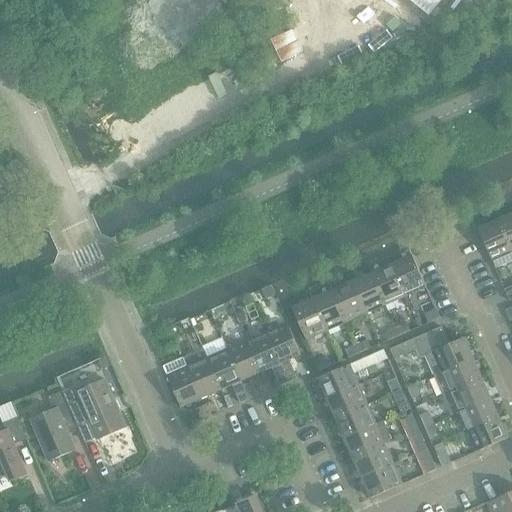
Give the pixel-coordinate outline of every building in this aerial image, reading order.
[(435,0),(398,0),(421,19),(435,0)] [(511,214),(498,221),(511,252),(511,214)] [(494,267),(511,258),(511,252),(498,221),(478,229),(494,267)] [(408,247),(387,256),(402,290),(405,297),(420,290),(426,288),(412,256),(408,247)] [(387,256),(367,265),(367,266),(371,274),(372,274),(386,305),(388,311),(395,308),(393,302),(405,297),(402,290),(387,256)] [(371,274),(352,282),(366,314),(386,305),(372,274),(371,274)] [(329,282),(308,291),(312,300),(326,331),(340,325),(343,330),(348,328),(346,323),(332,291),(333,291),(329,282)] [(333,291),(332,291),(346,323),(349,322),(366,314),(352,282),(333,291)] [(270,287),(262,290),(266,300),(275,296),(275,295),(272,289),(271,287),(270,287)] [(312,300),(292,309),(306,340),(326,331),(312,300)] [(243,311),(235,315),(239,323),(247,320),(243,311)] [(428,325),(439,320),(436,311),(424,316),(428,325)] [(408,321),(395,327),(399,337),(413,331),(408,321)] [(287,324),(266,333),(288,383),(297,380),(296,379),(298,378),(290,360),(301,355),(287,324)] [(390,341),(399,337),(395,327),(386,331),(390,341)] [(425,357),(433,376),(472,359),(463,338),(449,345),(441,327),(390,350),(394,359),(415,350),(419,359),(425,357)] [(266,333),(247,341),(260,373),(272,368),(281,387),(288,383),(266,333)] [(157,335),(149,338),(154,349),(163,345),(158,334),(157,335)] [(370,340),(356,346),(360,355),(374,348),(370,340)] [(247,341),(227,350),(249,401),(257,397),(249,378),(260,373),(247,341)] [(351,359),(360,355),(356,346),(347,350),(351,359)] [(221,390),(207,359),(203,350),(183,359),(201,399),(221,390)] [(227,350),(207,359),(221,390),(232,385),(240,404),(249,401),(227,350)] [(388,359),(384,350),(351,365),(355,374),(388,359)] [(107,358),(98,362),(101,370),(110,366),(107,358)] [(181,408),(201,399),(183,359),(163,368),(181,408)] [(319,373),(330,368),(327,359),(315,364),(319,373)] [(481,379),(472,359),(433,376),(442,396),(481,379)] [(318,379),(327,399),(358,385),(349,365),(318,379)] [(111,367),(102,372),(105,380),(106,380),(115,376),(111,367)] [(389,382),(394,393),(404,389),(399,378),(389,382)] [(451,416),(458,412),(490,398),(481,379),(442,396),(451,416)] [(63,392),(74,419),(76,417),(85,414),(97,440),(126,427),(106,380),(105,380),(76,393),(76,394),(66,398),(63,392)] [(423,394),(418,383),(410,386),(415,397),(423,394)] [(327,399),(335,419),(367,405),(358,385),(327,399)] [(409,400),(404,389),(394,393),(399,404),(409,400)] [(63,423),(74,419),(63,392),(50,398),(56,410),(32,421),(49,461),(75,450),(63,423)] [(458,412),(467,432),(498,418),(490,398),(458,412)] [(11,403),(0,407),(0,415),(3,424),(17,418),(11,403)] [(213,403),(204,406),(209,418),(218,414),(213,403)] [(335,419),(344,439),(376,425),(367,405),(335,419)] [(200,422),(209,418),(204,406),(195,410),(200,422)] [(419,416),(424,427),(433,423),(428,412),(419,416)] [(400,418),(407,435),(419,430),(412,413),(400,418)] [(14,445),(27,440),(17,418),(3,424),(7,431),(0,433),(0,472),(6,471),(10,482),(27,475),(14,445)] [(507,439),(498,418),(467,432),(476,452),(507,439)] [(344,439),(353,459),(384,445),(393,441),(385,421),(376,425),(344,439)] [(438,435),(433,423),(424,427),(429,438),(438,435)] [(416,454),(427,450),(419,430),(407,435),(416,454)] [(433,447),(437,456),(442,468),(451,464),(441,443),(433,447)] [(353,459),(361,478),(393,465),(384,445),(353,459)] [(431,458),(427,450),(418,453),(428,474),(436,470),(431,458)] [(402,485),(393,465),(361,478),(371,499),(402,485)] [(511,511),(511,492),(487,503),(491,511),(511,511)] [(262,511),(255,496),(219,511),(262,511)]
